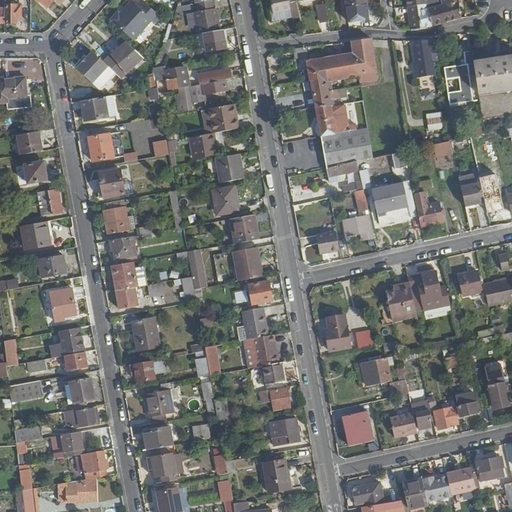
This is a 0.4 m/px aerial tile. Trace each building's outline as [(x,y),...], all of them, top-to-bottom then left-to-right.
[(221,31),(217,10),(216,9),(215,0),(196,4),(195,4),(196,13),(195,13),(198,35),(204,34),(221,31)] [(298,1),(298,0),(272,0),(274,16),(294,14),(295,21),(301,20),(298,1)] [(370,4),(369,0),(345,0),(347,8),(351,8),(352,15),(359,14),(358,7),(367,6),(367,4),(370,4)] [(463,18),(461,0),(444,0),(445,4),(427,9),(433,28),(463,18)] [(156,24),(161,18),(142,1),(137,5),(132,1),(123,11),(125,14),(122,17),(118,13),(112,20),(134,40),(152,20),(156,24)] [(22,19),(22,4),(8,4),(8,21),(17,21),(17,19),(22,19)] [(433,28),(427,9),(425,4),(409,7),(413,31),(433,28)] [(330,21),(327,7),(319,8),(321,23),(330,21)] [(226,49),(223,31),(221,31),(204,34),(207,53),(226,49)] [(376,72),(372,40),(352,42),(353,54),(356,53),(360,75),(376,72)] [(436,73),(434,64),(431,40),(414,40),(417,64),(414,64),(416,75),(436,73)] [(138,52),(125,41),(111,55),(124,66),(138,52)] [(92,81),(108,64),(105,61),(92,49),(76,66),(92,81)] [(360,75),(356,53),(353,54),(324,59),(327,78),(328,80),(331,80),(360,75)] [(473,103),(470,76),(476,75),(475,66),(473,54),(464,55),(465,66),(445,70),(447,81),(459,79),(461,93),(449,95),(450,105),(473,103)] [(124,66),(111,55),(105,61),(108,64),(117,73),(124,66)] [(327,78),(324,59),(308,61),(311,81),(327,78)] [(511,116),(511,60),(475,66),(476,75),(482,121),(511,116)] [(443,72),(442,63),(434,64),(436,73),(443,72)] [(189,87),(185,68),(167,71),(168,81),(176,79),(178,89),(189,87)] [(231,80),(230,70),(203,75),(204,85),(226,81),(231,80)] [(27,95),(25,75),(0,77),(0,101),(9,101),(8,97),(27,95)] [(335,104),(331,80),(328,80),(327,78),(311,81),(316,106),(335,104)] [(205,95),(228,91),(226,81),(204,85),(189,87),(178,89),(179,93),(181,93),(183,105),(178,105),(179,111),(193,109),(192,105),(207,102),(205,95)] [(160,97),(158,87),(151,88),(153,98),(160,97)] [(108,116),(105,96),(82,100),(86,119),(108,116)] [(348,125),(344,103),(335,104),(316,106),(321,136),(357,129),(355,124),(348,125)] [(239,129),(235,104),(210,109),(214,133),(239,129)] [(441,111),(425,113),(428,132),(443,130),(441,111)] [(372,159),(367,127),(357,129),(321,136),(327,169),(357,162),(372,159)] [(43,151),(40,131),(19,135),(22,154),(43,151)] [(115,156),(111,132),(90,136),(94,160),(115,156)] [(220,153),(220,148),(217,149),(214,133),(191,137),(193,150),(190,150),(192,158),(220,153)] [(181,160),(177,142),(168,143),(170,154),(172,162),(181,160)] [(453,150),(451,142),(435,146),(437,154),(453,150)] [(170,154),(168,143),(159,145),(161,156),(170,154)] [(136,151),(123,153),(124,161),(137,159),(136,151)] [(408,167),(404,152),(393,155),(396,170),(408,167)] [(244,179),(240,154),(215,159),(220,183),(244,179)] [(49,180),(45,161),(27,164),(29,184),(49,180)] [(364,192),(357,162),(327,169),(330,183),(336,182),(335,177),(354,173),(357,187),(344,190),(345,196),(359,193),(364,192)] [(126,193),(122,169),(101,173),(105,197),(126,193)] [(409,207),(404,184),(372,191),(377,215),(409,207)] [(485,203),(480,184),(461,188),(465,207),(485,203)] [(0,198),(24,195),(22,187),(0,190),(0,198)] [(240,211),(235,187),(213,190),(216,207),(220,206),(221,214),(240,211)] [(324,196),(338,193),(336,188),(323,191),(324,196)] [(63,212),(59,189),(42,192),(46,215),(63,212)] [(183,227),(177,191),(171,192),(177,228),(183,227)] [(368,211),(364,192),(359,193),(363,212),(368,211)] [(312,201),(311,193),(299,195),(300,203),(312,201)] [(443,224),(439,205),(428,207),(425,194),(414,197),(421,228),(443,224)] [(130,230),(126,206),(105,210),(109,233),(130,230)] [(258,240),(254,215),(220,221),(220,225),(230,223),(233,244),(258,240)] [(375,239),(370,220),(344,224),(347,237),(359,236),(366,234),(368,240),(375,239)] [(53,244),(51,233),(47,233),(46,221),(23,225),(27,248),(53,244)] [(155,232),(154,226),(141,228),(142,235),(155,232)] [(340,253),(336,234),(316,237),(320,256),(340,253)] [(138,254),(135,236),(113,240),(116,258),(138,254)] [(261,265),(257,247),(233,251),(238,281),(266,276),(264,265),(261,265)] [(206,281),(200,250),(188,252),(189,258),(192,277),(194,288),(199,287),(198,283),(206,281)] [(68,272),(65,254),(41,258),(43,276),(68,272)] [(509,270),(506,256),(499,258),(502,272),(509,270)] [(148,284),(145,266),(131,269),(130,262),(113,265),(117,289),(136,286),(148,284)] [(450,304),(446,286),(440,287),(436,272),(409,278),(411,288),(412,294),(419,292),(423,311),(450,304)] [(483,293),(479,273),(460,276),(464,297),(473,295),(474,298),(478,297),(478,294),(483,293)] [(0,287),(17,284),(15,277),(0,279),(0,287)] [(197,301),(194,288),(192,277),(183,278),(187,303),(197,301)] [(511,302),(507,280),(485,285),(489,307),(511,302)] [(272,301),(268,282),(249,285),(252,304),(272,301)] [(140,305),(136,286),(117,289),(120,308),(140,305)] [(205,312),(201,287),(199,287),(194,288),(197,301),(199,313),(205,312)] [(75,312),(72,288),(50,292),(55,318),(64,317),(63,314),(75,312)] [(412,294),(411,288),(387,293),(391,312),(397,311),(398,317),(416,313),(412,294)] [(269,336),(264,308),(243,311),(246,326),(238,328),(241,341),(254,338),(269,336)] [(349,333),(346,314),(327,318),(330,329),(327,330),(331,351),(352,347),(351,342),(355,341),(353,332),(349,333)] [(213,329),(210,317),(200,319),(202,332),(213,329)] [(157,333),(154,318),(136,321),(138,336),(157,333)] [(84,351),(79,326),(60,330),(64,355),(84,351)] [(496,334),(494,329),(479,333),(480,338),(496,334)] [(373,345),(371,330),(362,332),(363,334),(356,335),(358,348),(373,345)] [(159,346),(157,333),(138,336),(139,341),(136,341),(137,350),(159,346)] [(280,363),(274,335),(269,336),(254,338),(255,347),(247,348),(250,368),(264,366),(280,363)] [(15,364),(12,339),(5,340),(8,362),(8,366),(15,364)] [(399,348),(397,340),(384,343),(386,351),(399,348)] [(220,373),(215,346),(205,347),(206,350),(210,375),(220,373)] [(210,375),(206,350),(197,351),(201,377),(210,375)] [(86,367),(84,351),(64,355),(65,364),(69,363),(70,369),(86,367)] [(165,372),(162,357),(150,360),(151,361),(135,364),(137,381),(154,378),(153,373),(165,372)] [(392,381),(387,357),(363,362),(368,386),(392,381)] [(458,368),(455,357),(447,358),(450,370),(458,368)] [(46,369),(45,359),(27,362),(28,372),(46,369)] [(8,366),(8,362),(0,362),(0,374),(9,374),(8,366)] [(285,381),(282,363),(280,363),(264,366),(267,384),(285,381)] [(93,398),(90,378),(70,381),(73,402),(93,398)] [(408,389),(406,381),(387,385),(390,398),(409,394),(408,389)] [(30,397),(27,382),(10,385),(12,401),(30,397)] [(172,411),(169,392),(168,389),(174,388),(173,382),(160,384),(161,390),(144,393),(148,415),(172,411)] [(215,399),(211,382),(202,383),(205,399),(207,399),(209,413),(217,412),(215,399)] [(467,395),(465,383),(453,386),(460,417),(477,413),(473,394),(467,395)] [(509,406),(504,384),(489,387),(494,409),(509,406)] [(290,407),(287,387),(262,391),(263,403),(272,402),(273,410),(290,407)] [(436,407),(434,396),(427,397),(428,401),(429,408),(436,407)] [(227,417),(224,404),(228,403),(227,397),(215,399),(217,412),(219,424),(231,422),(230,416),(227,417)] [(354,406),(352,399),(340,402),(341,408),(354,406)] [(430,416),(429,411),(430,411),(429,408),(428,401),(411,405),(413,414),(413,415),(415,414),(418,430),(431,427),(430,421),(432,421),(431,416),(430,416)] [(98,421),(95,405),(64,411),(66,427),(98,421)] [(459,423),(456,407),(435,412),(439,430),(446,428),(446,426),(459,423)] [(372,443),(366,413),(347,417),(352,447),(372,443)] [(413,415),(413,414),(391,418),(396,438),(417,433),(413,415)] [(299,441),(295,418),(270,422),(272,438),(287,435),(289,443),(299,441)] [(191,427),(194,440),(210,436),(207,423),(191,427)] [(43,437),(41,425),(15,430),(17,442),(25,440),(43,437)] [(173,445),(170,426),(144,431),(147,449),(153,448),(167,446),(173,445)] [(83,453),(79,431),(61,434),(65,456),(82,453),(83,453)] [(26,451),(25,440),(17,442),(18,452),(26,451)] [(177,479),(172,454),(169,455),(167,446),(153,448),(155,457),(151,458),(155,477),(161,476),(162,481),(177,479)] [(108,474),(104,450),(83,453),(82,453),(86,478),(97,476),(108,474)] [(228,474),(225,454),(214,456),(218,475),(228,474)] [(505,475),(501,457),(477,462),(480,474),(489,472),(490,478),(505,475)] [(290,489),(287,470),(285,460),(263,463),(269,492),(290,489)] [(31,487),(29,467),(20,468),(22,488),(31,487)] [(477,490),(472,471),(458,474),(457,472),(447,474),(452,495),(477,490)] [(452,495),(447,474),(439,476),(439,478),(423,481),(427,503),(453,498),(452,495)] [(97,500),(97,476),(86,478),(69,480),(69,500),(97,500)] [(423,481),(422,479),(412,481),(412,484),(404,486),(409,509),(428,505),(427,503),(423,481)] [(385,504),(381,483),(353,488),(356,504),(362,503),(363,507),(385,504)] [(38,511),(35,486),(31,487),(22,488),(25,511),(38,511)] [(179,511),(176,490),(167,491),(167,489),(157,491),(160,511),(179,511)] [(404,511),(402,501),(385,504),(363,507),(363,511),(404,511)] [(270,511),(271,510),(249,511),(249,502),(233,504),(235,511),(243,511),(270,511)]
